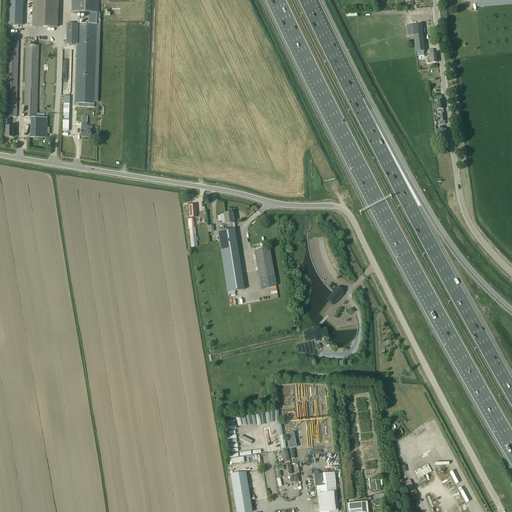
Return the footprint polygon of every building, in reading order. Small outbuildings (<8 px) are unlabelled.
[(22,25),(23,0),(8,0),(7,25),(22,25)] [(57,27),(57,0),(33,0),(33,26),(57,27)] [(71,0),(71,12),(98,13),(98,0),(71,0)] [(97,24),(78,24),(66,24),(66,44),(76,44),(74,103),(74,106),(83,107),(83,104),(87,104),(94,104),(95,104),(97,24)] [(425,51),(422,24),(406,26),(407,36),(413,35),(415,53),(416,52),(423,51),(425,51)] [(17,117),(19,37),(6,37),(4,117),(17,117)] [(37,118),(39,45),(26,45),(24,117),(30,118),(30,130),(30,138),(47,138),(47,133),(50,133),(50,128),(47,128),(47,118),(37,118)] [(429,51),(430,57),(426,58),(427,63),(431,63),(437,62),(436,54),(433,54),(433,51),(429,51)] [(13,137),(13,127),(10,127),(11,120),(4,120),(3,127),(5,127),(5,137),(13,137)] [(81,137),(91,137),(92,126),(87,126),(87,123),(82,123),(81,137)] [(187,206),(188,219),(188,229),(189,229),(190,235),(191,247),(197,246),(196,234),(195,234),(195,228),(193,228),(192,217),(196,217),(195,205),(187,206)] [(227,230),(232,229),(231,224),(234,223),(232,213),(231,213),(231,212),(228,213),(224,214),(224,215),(221,215),(221,219),(222,219),(222,221),(225,221),(226,225),(227,230)] [(227,230),(218,232),(229,297),(245,294),(234,229),(232,229),(227,230)] [(266,249),(254,251),(259,279),(275,276),(270,248),(266,249)] [(277,285),(275,276),(259,279),(261,288),(277,285)] [(344,292),(338,286),(332,292),(328,297),(328,298),(327,299),(329,301),(333,304),(344,292)] [(328,336),(326,328),(320,329),(318,327),(316,325),(316,326),(312,330),(304,332),(306,340),(314,338),(317,342),(322,337),(328,336)] [(244,414),(239,424),(243,426),(247,416),(244,414)] [(250,414),(245,424),(249,425),(254,416),(250,414)] [(257,414),(251,424),(255,426),(261,416),(257,414)] [(232,424),(237,426),(241,416),(237,415),(232,424)] [(261,427),(269,417),(266,415),(258,424),(261,427)] [(268,428),(274,420),(271,417),(265,426),(268,428)] [(278,419),(269,428),(272,431),(281,422),(278,419)] [(279,425),(273,431),(276,434),(282,428),(279,425)] [(297,449),(294,434),(286,435),(289,450),(297,449)] [(283,464),(290,462),(287,450),(281,451),(283,464)] [(290,465),(280,466),(281,475),(295,473),(294,466),(290,466),(290,465)] [(234,498),(250,496),(246,472),(230,474),(234,498)] [(315,487),(316,487),(335,484),(334,473),(314,475),(315,487)] [(318,506),(337,504),(335,484),(316,487),(318,506)] [(252,511),(250,496),(234,498),(236,511),(252,511)] [(366,501),(349,503),(350,509),(350,511),(368,511),(368,508),(367,508),(366,501)]
